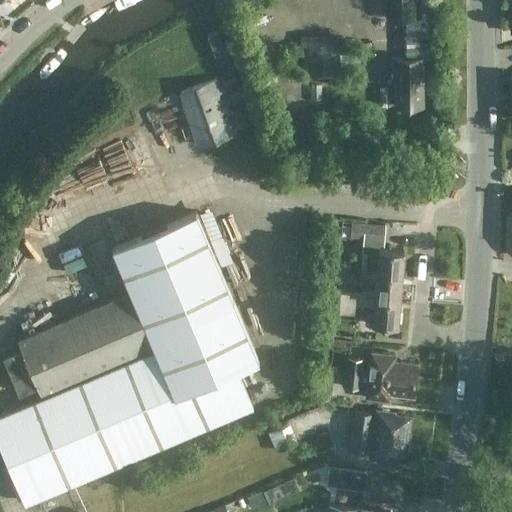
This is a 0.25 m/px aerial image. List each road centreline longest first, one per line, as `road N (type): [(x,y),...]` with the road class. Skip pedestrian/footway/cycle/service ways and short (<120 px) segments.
road 1 (residential): [(473,344),(422,339),(429,219),(482,219)]
road 2 (secondary): [(482,219),(481,0)]
road 3 (secondary): [(455,511),(473,344)]
road 4 (secondary): [(473,344),(482,219)]
